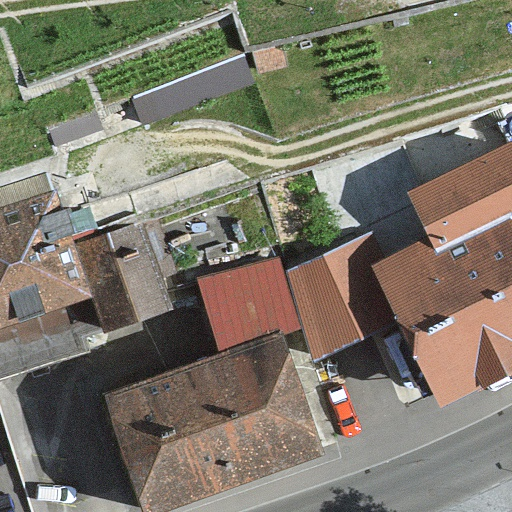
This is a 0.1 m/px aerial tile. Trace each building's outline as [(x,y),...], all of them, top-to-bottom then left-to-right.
[(511,174),(504,157),(498,145),(393,194),(414,238),(422,255),(498,220),(511,213),(511,174)] [(511,152),(504,157),(511,174),(511,213),(498,220),(511,247),(511,152)] [(0,315),(78,294),(53,200),(0,214),(0,315)] [(414,238),(378,256),(353,267),(379,321),(417,401),(511,355),(511,247),(498,220),(422,255),(414,238)] [(142,222),(75,240),(98,327),(165,309),(142,222)] [(368,233),(276,273),(307,353),(379,321),(353,267),(378,256),(368,233)] [(286,319),(271,262),(193,283),(209,340),(286,319)] [(306,450),(265,336),(92,398),(133,511),(306,450)]
